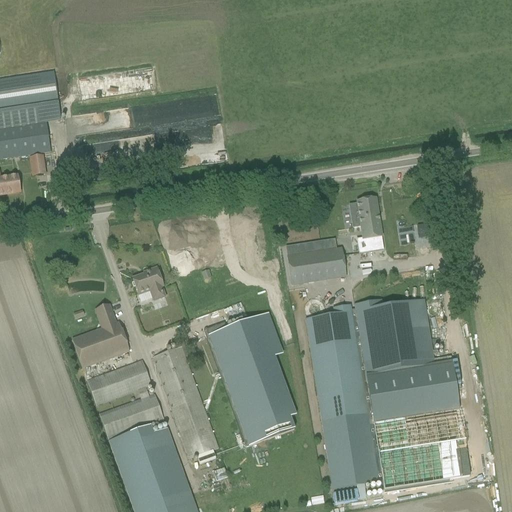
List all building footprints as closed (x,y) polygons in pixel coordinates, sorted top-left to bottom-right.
[(61,122),(53,75),(0,82),(0,180),(14,178),(13,171),(10,171),(8,160),(27,158),(29,167),(30,167),(28,157),(40,156),(42,165),(51,164),(50,154),(45,125),(61,122)] [(40,156),(28,157),(30,167),(32,179),(36,178),(43,177),(42,165),(40,156)] [(0,196),(3,196),(3,197),(19,194),(17,178),(14,178),(0,180),(0,196)] [(383,251),(380,231),(377,210),(375,200),(356,203),(357,204),(357,205),(348,206),(352,230),(361,228),(365,254),(383,251)] [(430,238),(428,226),(416,227),(417,231),(417,235),(418,235),(418,239),(430,238)] [(291,287),(346,278),(342,250),(286,259),(291,287)] [(163,287),(160,279),(156,270),(143,275),(144,276),(132,281),(138,296),(150,292),(154,303),(165,299),(161,288),(163,287)] [(211,279),(209,271),(201,274),(203,282),(211,279)] [(333,316),(305,321),(330,489),(353,486),(354,490),(331,494),(333,503),(361,499),(358,485),(376,482),(366,414),(399,409),(401,422),(403,422),(408,449),(459,441),(455,413),(410,420),(408,408),(453,401),(447,361),(363,374),(361,364),(430,354),(422,303),(381,309),(380,301),(353,305),(354,310),(350,310),(349,305),(332,308),(333,316)] [(82,371),(129,354),(118,324),(116,325),(109,307),(94,312),(101,331),(72,341),(82,371)] [(75,321),(84,317),(82,312),(73,315),(75,321)] [(281,353),(268,317),(227,332),(224,325),(203,332),(245,449),(294,431),(289,417),(295,415),(273,356),(281,353)] [(152,360),(188,461),(196,459),(199,468),(214,463),(211,453),(218,451),(185,359),(189,357),(183,342),(173,346),(175,351),(152,360)] [(140,401),(98,416),(108,442),(160,423),(164,422),(154,396),(148,398),(145,390),(151,388),(141,362),(86,382),(95,408),(137,393),(140,401)] [(196,511),(167,430),(163,432),(153,435),(150,428),(108,443),(133,511),(196,511)]
